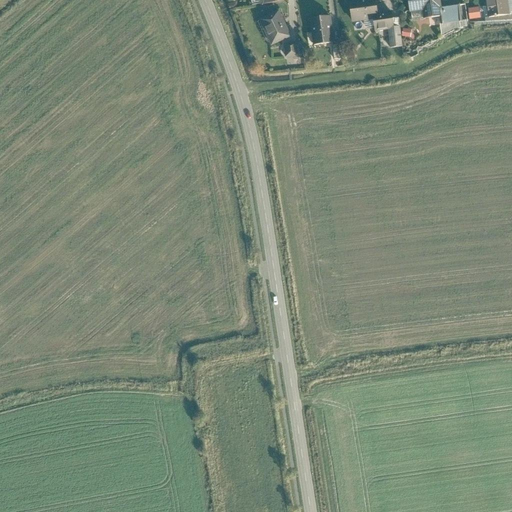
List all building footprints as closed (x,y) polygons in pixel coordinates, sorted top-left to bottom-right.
[(436,0),(406,0),(408,12),(420,11),(421,21),(435,19),(434,11),(438,10),(436,0)] [(503,0),(483,0),(486,20),(506,17),(503,0)] [(371,1),(347,4),(350,25),(368,22),(370,34),(390,31),(388,15),(373,17),(371,1)] [(484,18),(481,6),(470,8),(472,20),(484,18)] [(287,40),(274,13),(256,21),(269,48),(287,40)] [(331,45),(326,19),(305,23),(309,49),(331,45)] [(405,36),(412,37),(414,30),(406,28),(405,36)] [(298,46),(287,46),(287,55),(298,55),(298,46)]
